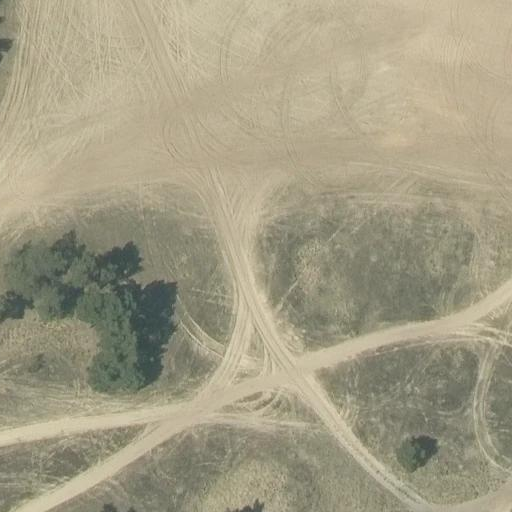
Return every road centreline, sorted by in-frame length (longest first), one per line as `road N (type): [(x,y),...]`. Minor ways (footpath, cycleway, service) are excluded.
road 1 (track): [(0,220),(105,168),(511,178)]
road 2 (track): [(71,0),(105,168)]
